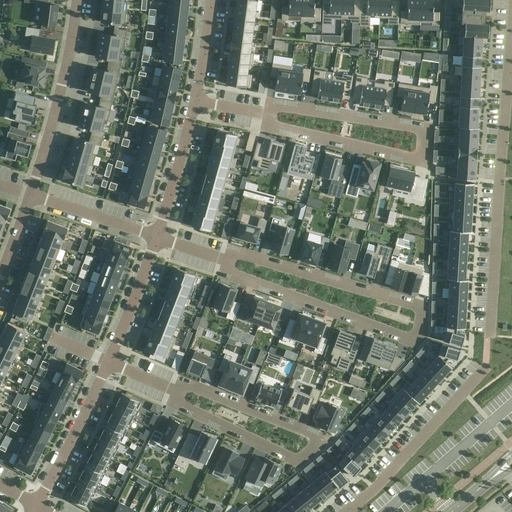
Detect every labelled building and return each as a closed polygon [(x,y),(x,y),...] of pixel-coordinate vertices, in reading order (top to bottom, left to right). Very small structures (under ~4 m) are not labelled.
[(48,0),(36,0),(36,5),(42,6),(41,12),(39,24),(55,26),(56,20),(57,12),(58,6),(48,4),(48,0)] [(105,0),(103,0),(102,11),(126,13),(127,2),(122,1),(122,2),(105,0)] [(237,0),(236,8),(255,10),(256,0),(237,0)] [(300,21),(301,0),(288,0),(288,7),(282,7),(281,20),(300,21)] [(301,0),(300,21),(320,21),(320,8),(313,8),(313,0),(301,0)] [(332,19),(341,19),(341,0),(322,0),(322,24),(332,24),(332,19)] [(350,22),(359,23),(360,0),(354,0),(353,0),(341,0),(341,19),(350,19),(350,22)] [(360,0),(359,23),(359,25),(369,25),(370,18),(379,18),(379,0),(367,0),(367,1),(360,0)] [(391,0),(379,0),(379,18),(388,18),(388,24),(398,24),(398,2),(391,2),(391,0)] [(420,25),(420,22),(419,22),(420,0),(407,0),(407,11),(400,11),(400,24),(420,25)] [(420,0),(419,22),(420,22),(431,23),(431,25),(438,25),(439,12),(432,12),(432,0),(420,0)] [(482,37),(487,37),(488,23),(484,23),(485,11),(489,11),(489,0),(461,0),(461,23),(464,23),(464,36),(482,37)] [(168,3),(167,15),(186,17),(186,13),(188,13),(189,7),(187,7),(187,5),(168,3)] [(236,8),(235,19),(253,21),(255,10),(236,8)] [(126,31),(127,24),(125,23),(126,13),(102,11),(101,22),(114,23),(114,29),(126,31)] [(167,15),(166,26),(184,28),(186,17),(167,15)] [(235,19),(233,29),(252,32),(253,21),(235,19)] [(166,26),(164,38),(183,40),(184,28),(166,26)] [(37,53),(44,54),(44,53),(51,54),(54,40),(39,37),(40,29),(26,27),(25,36),(32,37),(30,51),(37,52),(37,53)] [(125,39),(126,31),(114,29),(113,35),(99,33),(99,34),(99,36),(97,36),(96,44),(119,49),(123,49),(125,39)] [(232,40),(250,42),(252,32),(233,29),(232,40)] [(341,36),(321,35),(321,41),(340,43),(341,36)] [(481,47),(482,37),(464,36),(463,46),(481,47)] [(164,38),(163,49),(182,51),(182,50),(184,50),(184,44),(182,44),(183,40),(164,38)] [(231,39),(230,51),(249,53),(250,42),(232,40),(231,39)] [(273,48),(281,49),(283,41),(274,40),(274,45),(273,48)] [(118,59),(119,49),(96,44),(94,53),(96,54),(95,56),(95,57),(109,59),(107,65),(120,67),(121,60),(118,60),(118,59)] [(463,46),(463,56),(481,57),(481,47),(463,46)] [(163,49),(161,60),(180,63),(182,51),(163,49)] [(230,51),(229,61),(248,64),(247,64),(252,65),(254,53),(249,53),(230,51)] [(401,51),(400,59),(419,62),(420,54),(401,51)] [(431,52),(423,52),(422,59),(430,60),(431,52)] [(481,57),(463,56),(462,66),(480,67),(481,57)] [(41,61),(22,57),(20,64),(25,65),(24,69),(22,69),(20,76),(26,77),(25,82),(36,85),(36,86),(43,87),(44,81),(43,80),(44,76),(42,75),(44,69),(40,68),(41,61)] [(229,61),(228,72),(246,75),(246,74),(247,64),(248,64),(229,61)] [(272,63),(270,76),(277,77),(275,90),(287,92),(290,71),(291,71),(291,66),(272,63)] [(119,74),(120,67),(107,65),(106,71),(93,68),(93,69),(92,71),(91,71),(89,79),(112,85),(116,86),(119,74)] [(162,65),(159,76),(178,80),(180,69),(162,65)] [(462,66),(462,76),(480,77),(480,67),(462,66)] [(290,71),(287,92),(288,92),(288,94),(296,95),(296,94),(299,94),(301,81),(308,82),(310,69),(303,68),(302,73),(291,71),(290,71)] [(314,70),(311,92),(318,93),(317,98),(329,100),(332,80),(323,79),(324,71),(314,70)] [(228,72),(226,84),(249,87),(251,75),(246,74),(246,75),(228,72)] [(332,80),(329,100),(341,102),(341,97),(349,98),(352,76),(342,74),(342,77),(333,76),(332,76),(332,80)] [(159,76),(157,87),(175,91),(178,80),(159,76)] [(356,76),(353,98),(360,99),(359,105),(371,107),(374,87),(373,87),(365,86),(366,78),(356,76)] [(462,76),(461,87),(479,87),(480,77),(462,76)] [(114,96),(116,86),(112,85),(89,79),(87,88),(88,88),(88,90),(87,91),(101,94),(99,100),(112,103),(114,96)] [(374,87),(371,107),(383,109),(383,103),(391,104),(394,82),(384,81),(383,84),(375,82),(374,82),(373,87),(374,87)] [(398,83),(396,96),(403,97),(401,110),(404,111),(403,112),(412,114),(412,112),(413,112),(417,86),(398,83)] [(417,86),(413,112),(425,114),(427,101),(434,102),(437,86),(429,85),(429,88),(417,86)] [(157,87),(154,98),(172,103),(175,91),(157,87)] [(461,87),(460,97),(478,98),(479,87),(461,87)] [(34,125),(36,116),(36,115),(36,114),(36,113),(35,113),(35,112),(34,112),(36,105),(33,105),(35,97),(15,92),(8,118),(14,120),(34,125)] [(478,98),(460,97),(460,107),(478,108),(478,98)] [(154,98),(152,110),(170,114),(172,103),(154,98)] [(110,110),(112,103),(99,100),(98,106),(84,103),(84,104),(84,106),(82,106),(80,114),(104,120),(107,121),(110,110)] [(459,117),(477,118),(478,108),(460,107),(459,117)] [(152,110),(149,121),(167,125),(170,114),(152,110)] [(101,130),(104,120),(80,114),(78,123),(80,123),(79,125),(78,126),(91,129),(90,135),(103,139),(105,132),(101,131),(101,130)] [(459,117),(459,127),(477,128),(477,118),(459,117)] [(147,125),(144,136),(162,141),(165,130),(147,125)] [(10,126),(9,132),(8,131),(3,149),(7,150),(5,158),(15,161),(17,153),(27,156),(31,143),(24,141),(25,137),(27,138),(27,137),(17,134),(19,129),(10,126)] [(459,127),(458,137),(477,138),(478,128),(477,128),(459,127)] [(214,142),(215,141),(235,147),(238,136),(218,131),(216,136),(214,136),(213,142),(214,142)] [(255,134),(250,133),(247,143),(253,145),(255,134)] [(101,146),(103,139),(90,135),(88,141),(75,138),(72,148),(91,154),(91,153),(94,144),(101,146)] [(144,136),(141,147),(159,152),(160,148),(162,149),(163,143),(162,143),(162,141),(144,136)] [(477,138),(458,137),(458,148),(477,149),(477,138)] [(257,142),(252,159),(258,161),(257,165),(268,168),(271,157),(280,160),(285,142),(271,138),(270,140),(264,138),(263,144),(257,142)] [(212,150),(212,151),(232,157),(235,147),(215,141),(214,142),(212,150)] [(288,166),(287,171),(312,178),(312,180),(313,180),(320,155),(318,154),(318,155),(319,156),(318,158),(305,154),(305,151),(307,146),(295,143),(288,166)] [(141,147),(138,158),(156,163),(159,152),(141,147)] [(91,154),(72,148),(69,159),(88,164),(87,165),(92,166),(95,155),(91,153),(91,154)] [(477,149),(458,148),(457,158),(476,159),(477,149)] [(232,157),(212,151),(209,162),(227,167),(227,168),(229,168),(232,157)] [(325,154),(319,177),(331,180),(327,194),(341,198),(350,167),(342,164),(342,166),(340,165),(340,164),(342,158),(325,154)] [(138,158),(134,169),(153,174),(156,163),(138,158)] [(457,158),(457,168),(475,169),(476,159),(457,158)] [(69,159),(66,169),(85,174),(87,165),(88,164),(69,159)] [(352,167),(345,194),(356,197),(359,186),(372,189),(379,163),(368,161),(367,164),(362,163),(360,169),(352,167)] [(224,177),(227,168),(227,167),(209,162),(206,171),(206,172),(224,177)] [(390,167),(385,187),(409,192),(407,198),(422,201),(424,189),(411,186),(414,173),(405,170),(404,170),(404,169),(404,168),(403,168),(402,168),(391,165),(391,167),(390,167)] [(66,169),(65,168),(62,178),(63,179),(63,180),(70,182),(70,183),(75,185),(76,184),(84,186),(87,175),(85,174),(66,169)] [(475,169),(457,168),(456,178),(475,180),(475,179),(475,169)] [(134,169),(131,180),(149,185),(150,184),(151,184),(153,179),(151,178),(153,174),(134,169)] [(226,178),(224,177),(206,172),(204,178),(203,178),(202,182),(221,188),(221,189),(223,189),(226,178)] [(131,180),(128,191),(146,196),(149,185),(131,180)] [(218,198),(221,189),(221,188),(202,182),(200,188),(202,188),(201,192),(200,193),(218,198)] [(244,188),(256,191),(257,185),(246,182),(244,188)] [(454,182),(454,192),(473,193),(473,183),(454,182)] [(128,191),(125,202),(143,208),(146,196),(128,191)] [(261,192),(259,199),(273,203),(275,196),(261,192)] [(454,192),(453,201),(472,203),(473,193),(454,192)] [(216,208),(218,198),(200,193),(198,203),(197,203),(216,208)] [(453,201),(453,211),(472,212),(472,203),(453,201)] [(213,219),(212,220),(215,220),(218,209),(216,208),(197,203),(195,213),(194,214),(213,219)] [(6,220),(10,209),(0,204),(0,217),(5,220),(6,220)] [(307,206),(304,216),(309,217),(312,207),(307,206)] [(453,211),(452,221),(471,222),(472,212),(453,211)] [(210,230),(212,220),(213,219),(194,214),(193,213),(192,219),(193,219),(191,225),(194,226),(193,226),(195,227),(195,226),(210,230)] [(272,218),(269,230),(276,232),(271,249),(287,253),(293,230),(278,226),(279,220),(272,218)] [(240,222),(236,237),(256,242),(259,231),(263,232),(266,221),(259,219),(256,227),(240,222)] [(357,228),(365,230),(367,223),(359,220),(357,228)] [(44,232),(62,239),(63,239),(67,228),(47,221),(43,232),(44,232)] [(452,230),(452,231),(468,232),(471,232),(471,222),(452,221),(452,230)] [(449,230),(449,240),(468,241),(468,232),(452,231),(452,230),(449,230)] [(44,232),(40,242),(58,249),(62,239),(44,232)] [(306,240),(300,260),(316,264),(320,248),(327,250),(330,239),(322,237),(320,244),(306,240)] [(112,240),(108,251),(126,258),(130,247),(112,240)] [(449,240),(448,250),(467,251),(468,241),(449,240)] [(58,249),(40,242),(36,251),(55,259),(58,249)] [(334,245),(328,268),(344,272),(348,258),(354,260),(358,245),(346,242),(344,248),(334,245)] [(366,249),(360,272),(366,274),(365,275),(373,277),(374,276),(376,270),(384,273),(392,248),(377,244),(375,252),(366,249)] [(448,250),(448,259),(466,260),(467,251),(448,250)] [(36,251),(32,261),(51,268),(55,259),(36,251)] [(108,251),(104,262),(107,263),(122,269),(126,258),(108,251)] [(448,259),(447,269),(466,270),(466,260),(448,259)] [(393,260),(388,276),(394,278),(391,285),(391,287),(403,291),(411,265),(393,260)] [(51,268),(32,261),(28,271),(47,278),(51,268)] [(120,273),(122,269),(107,263),(103,274),(118,279),(118,278),(120,279),(122,273),(120,273)] [(411,265),(403,291),(416,295),(416,293),(419,284),(427,287),(427,273),(423,272),(423,269),(411,265)] [(171,279),(172,280),(172,279),(190,286),(192,287),(196,276),(177,269),(174,274),(173,274),(171,279)] [(447,269),(446,279),(449,279),(465,280),(465,279),(466,270),(447,269)] [(28,271),(24,282),(43,289),(47,278),(28,271)] [(100,273),(96,283),(113,290),(118,279),(103,274),(100,273)] [(72,283),(71,286),(78,289),(79,285),(81,281),(77,279),(75,284),(72,283)] [(169,289),(186,296),(190,286),(172,279),(172,280),(169,288),(169,289)] [(449,279),(448,288),(467,290),(468,280),(465,279),(465,280),(449,279)] [(43,289),(24,282),(20,292),(39,299),(43,289)] [(96,283),(92,294),(95,295),(109,301),(113,290),(96,283)] [(222,284),(214,307),(229,312),(227,318),(234,321),(241,304),(233,301),(238,290),(222,284)] [(448,288),(448,298),(466,299),(467,290),(448,288)] [(182,306),(186,296),(169,289),(165,298),(165,299),(182,306)] [(20,292),(16,302),(35,309),(39,299),(20,292)] [(142,334),(146,336),(164,296),(160,294),(142,334)] [(95,295),(90,306),(105,312),(107,307),(108,308),(111,303),(109,302),(109,301),(95,295)] [(242,306),(239,316),(259,323),(267,302),(262,300),(262,298),(255,296),(254,297),(249,309),(242,306)] [(448,298),(447,308),(466,309),(466,299),(448,298)] [(182,306),(165,299),(163,304),(161,304),(159,309),(178,316),(178,317),(180,317),(185,306),(182,306)] [(35,309),(16,302),(12,312),(31,320),(35,309)] [(267,302),(259,323),(280,331),(283,321),(276,319),(280,307),(267,302)] [(101,322),(105,312),(90,306),(86,317),(101,322)] [(447,308),(446,318),(465,319),(466,309),(447,308)] [(157,318),(157,319),(174,326),(178,317),(178,316),(159,309),(158,314),(159,314),(157,318)] [(287,325),(282,340),(289,342),(291,337),(303,342),(312,318),(310,318),(310,316),(303,313),(302,315),(299,314),(294,327),(287,325)] [(86,317),(84,316),(79,326),(97,333),(101,322),(86,317)] [(312,318),(303,342),(315,346),(314,351),(321,354),(327,339),(320,337),(325,323),(322,322),(323,321),(315,317),(314,319),(312,318)] [(446,318),(446,327),(456,328),(465,328),(465,319),(446,318)] [(174,326),(157,319),(154,328),(153,329),(170,336),(171,336),(174,326)] [(3,332),(21,341),(25,332),(8,323),(3,332)] [(446,329),(442,340),(461,346),(464,335),(456,333),(456,328),(446,327),(446,329)] [(149,338),(149,339),(149,340),(171,348),(175,338),(171,336),(170,336),(153,329),(149,338)] [(339,330),(330,354),(340,358),(336,367),(347,371),(350,362),(353,362),(359,345),(352,343),(355,336),(339,330)] [(3,332),(0,338),(0,343),(16,351),(21,341),(3,332)] [(365,343),(359,358),(377,365),(385,342),(373,338),(370,346),(365,343)] [(149,340),(149,339),(148,339),(146,344),(147,344),(145,350),(167,359),(171,348),(149,340)] [(226,344),(233,347),(235,341),(228,339),(226,344)] [(385,342),(377,365),(394,371),(404,360),(393,356),(397,347),(385,342)] [(0,343),(0,355),(11,361),(16,351),(0,343)] [(438,354),(445,361),(449,357),(457,359),(460,349),(442,343),(438,354)] [(260,349),(258,356),(264,359),(266,352),(260,349)] [(194,351),(186,372),(200,377),(203,371),(209,373),(211,368),(215,359),(194,351)] [(265,360),(272,363),(275,356),(268,353),(265,360)] [(224,354),(218,370),(224,372),(219,385),(230,389),(240,365),(230,361),(231,357),(224,354)] [(438,354),(431,361),(445,374),(452,367),(445,361),(438,354)] [(11,361),(0,355),(0,367),(6,370),(11,361)] [(431,361),(424,368),(439,382),(445,374),(431,361)] [(295,370),(301,372),(303,365),(298,363),(295,370)] [(81,371),(67,364),(61,374),(75,381),(81,371)] [(240,365),(230,389),(242,394),(247,381),(253,384),(259,368),(252,365),(250,369),(240,365)] [(424,368),(417,375),(432,389),(439,382),(424,368)] [(24,380),(29,382),(32,376),(27,374),(24,380)] [(75,381),(61,374),(56,384),(70,391),(75,381)] [(417,375),(410,382),(425,396),(432,389),(417,375)] [(257,379),(251,394),(256,396),(255,399),(261,402),(261,403),(268,406),(268,405),(275,407),(277,401),(282,402),(287,391),(280,388),(279,390),(263,384),(264,382),(257,379)] [(29,382),(24,380),(21,385),(26,388),(29,382)] [(410,382),(403,389),(417,402),(419,403),(425,396),(410,382)] [(70,391),(56,384),(51,394),(65,402),(70,391)] [(293,389),(287,405),(303,412),(307,413),(309,408),(314,410),(321,391),(312,387),(309,395),(293,389)] [(399,391),(394,396),(410,410),(417,402),(403,389),(400,392),(399,391)] [(360,391),(357,399),(362,401),(366,394),(360,391)] [(122,393),(118,401),(136,411),(141,402),(122,393),(121,393),(122,393)] [(51,394),(46,405),(60,412),(61,411),(62,411),(65,406),(63,405),(65,402),(51,394)] [(394,396),(387,403),(403,418),(410,410),(394,396)] [(136,411),(118,401),(113,409),(132,419),(136,411)] [(46,405),(41,402),(36,413),(38,414),(55,422),(60,412),(46,405)] [(322,403),(315,419),(319,421),(318,425),(334,432),(343,410),(327,403),(326,405),(322,403)] [(385,409),(382,413),(396,426),(403,418),(387,403),(383,407),(385,409)] [(109,417),(128,427),(132,419),(113,409),(109,417)] [(382,413),(374,421),(388,434),(396,426),(382,413)] [(55,422),(38,414),(33,424),(36,425),(50,432),(55,422)] [(109,417),(106,425),(105,425),(124,435),(128,427),(109,417)] [(154,429),(147,444),(154,447),(156,443),(173,452),(181,436),(179,435),(181,430),(179,429),(182,424),(172,420),(164,435),(154,429)] [(374,421),(367,429),(381,441),(388,434),(374,421)] [(49,433),(50,432),(36,425),(31,435),(45,442),(47,438),(48,439),(51,434),(49,433)] [(101,434),(120,443),(124,435),(105,425),(106,425),(105,425),(105,426),(101,434)] [(365,427),(358,435),(374,450),(381,441),(367,429),(365,427)] [(184,442),(174,463),(185,468),(188,462),(193,465),(197,458),(204,462),(205,462),(216,439),(202,432),(199,438),(194,447),(184,442)] [(116,451),(120,443),(101,434),(97,442),(116,451)] [(45,442),(31,435),(26,445),(40,453),(45,442)] [(358,435),(350,444),(352,445),(366,458),(374,450),(358,435)] [(112,460),(116,451),(97,442),(93,450),(110,458),(112,460)] [(40,453),(21,443),(16,453),(35,463),(40,453)] [(352,445),(345,453),(346,454),(360,467),(361,467),(359,465),(366,458),(352,445)] [(224,447),(215,467),(229,473),(230,471),(236,474),(244,459),(237,456),(238,454),(224,447)] [(106,466),(110,458),(93,450),(89,458),(106,466)] [(12,453),(8,461),(13,464),(12,465),(29,473),(35,463),(18,454),(17,455),(12,453)] [(346,454),(338,463),(352,476),(360,467),(346,454)] [(247,479),(244,485),(251,488),(253,485),(260,489),(264,479),(272,483),(281,465),(265,458),(263,461),(255,457),(246,478),(247,479)] [(108,467),(106,466),(89,458),(85,465),(85,466),(104,475),(108,467)] [(85,466),(81,474),(100,483),(106,486),(110,478),(104,475),(85,466),(85,465),(85,466)] [(327,472),(326,472),(337,486),(338,487),(348,480),(336,465),(327,472)] [(325,470),(317,477),(329,492),(337,486),(326,472),(327,472),(325,470)] [(100,483),(81,474),(77,482),(96,491),(100,483)] [(317,477),(309,483),(322,499),(329,492),(317,477)] [(96,491),(77,482),(73,490),(89,498),(91,500),(96,491)] [(309,483),(301,490),(314,505),(322,499),(309,483)] [(89,498),(73,490),(69,498),(68,498),(69,498),(86,507),(86,506),(85,506),(89,498)] [(301,490),(293,496),(306,511),(314,505),(301,490)] [(293,496),(285,503),(292,511),(305,511),(306,511),(293,496)] [(114,511),(126,511),(129,507),(119,502),(114,511)] [(0,511),(10,511),(11,511),(11,510),(12,508),(6,505),(5,507),(1,504),(0,503),(0,511)] [(277,509),(279,511),(292,511),(285,503),(277,509)]
